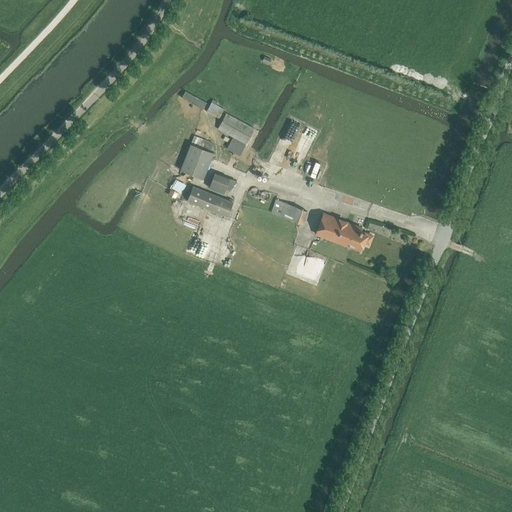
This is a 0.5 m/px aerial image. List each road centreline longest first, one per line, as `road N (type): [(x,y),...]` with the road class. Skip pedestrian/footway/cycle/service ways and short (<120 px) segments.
road 1 (unclassified): [(340,511),(511,59)]
road 2 (unclassified): [(0,197),(139,48),(171,0)]
